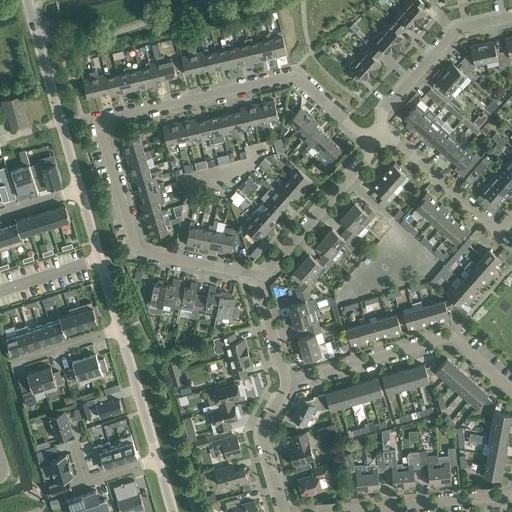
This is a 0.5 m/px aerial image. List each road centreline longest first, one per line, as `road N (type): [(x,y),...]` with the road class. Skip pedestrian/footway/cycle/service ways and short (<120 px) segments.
road 1 (residential): [(263,276),(137,251),(104,119),(289,76),(358,134),(376,135)]
road 2 (residential): [(511,390),(452,336),(287,384)]
road 3 (unclassified): [(79,190),(26,0)]
road 4 (residential): [(376,135),(384,110),(454,33),(511,17)]
road 5 (residential): [(263,276),(369,156),(376,135)]
road 6 (residential): [(332,511),(511,495)]
road 7 (residential): [(511,217),(492,226),(393,138),(376,135)]
road 8 (unclassified): [(157,459),(118,329)]
road 9 (residential): [(283,511),(263,431),(287,384)]
